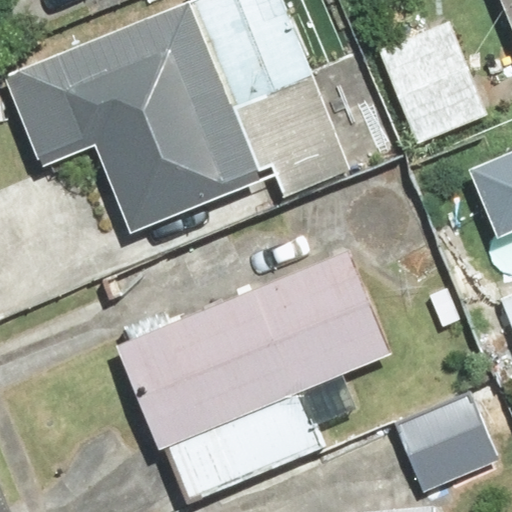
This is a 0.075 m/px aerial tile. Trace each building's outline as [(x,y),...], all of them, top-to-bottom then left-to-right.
[(511,0),(498,0),(511,33),(511,0)] [(259,182),(189,5),(3,79),(41,174),(96,152),(129,234),(259,182)] [(449,22),(380,51),(418,142),(486,113),(449,22)] [(114,350),(155,455),(390,362),(349,257),(114,350)] [(511,294),(501,299),(511,326),(511,294)] [(472,394),(398,427),(426,490),(500,456),(472,394)]
